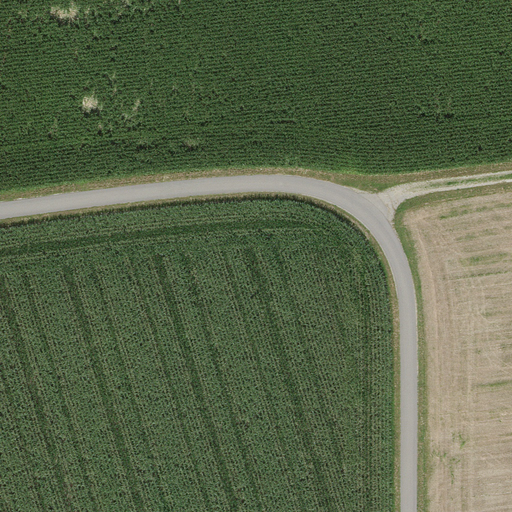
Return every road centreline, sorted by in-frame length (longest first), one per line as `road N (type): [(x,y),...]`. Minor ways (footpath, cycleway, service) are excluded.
road 1 (track): [(407,511),(407,295),(397,254),(373,212),(332,192),(275,183),(174,188),(0,214)]
road 2 (track): [(373,212),(435,187),(511,178)]
